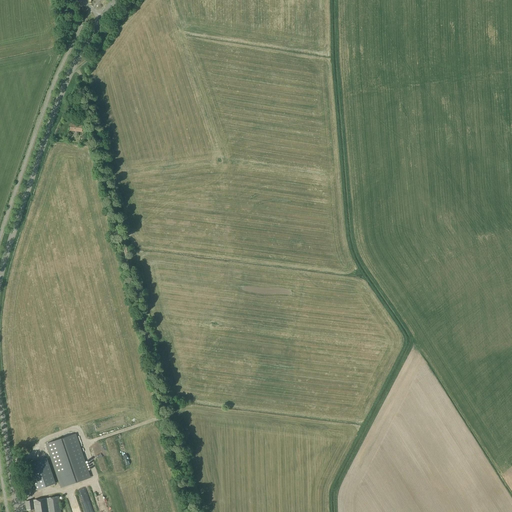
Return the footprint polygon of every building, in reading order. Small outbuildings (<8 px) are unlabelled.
[(82,132),(83,125),(71,124),(70,131),(74,131),(73,136),(76,136),(77,131),(82,132)] [(62,487),(82,480),(90,477),(76,434),(67,437),(47,444),(62,487)] [(36,490),(55,484),(47,458),(27,465),(36,490)] [(25,494),(33,491),(30,480),(21,483),(25,494)] [(59,499),(59,497),(25,501),(27,510),(35,509),(35,511),(60,511),(59,502),(63,501),(63,499),(59,499)]
